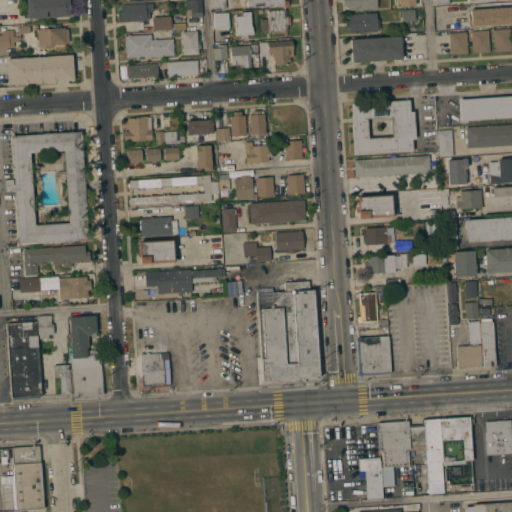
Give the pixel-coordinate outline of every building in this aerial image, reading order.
[(47,17),(47,18),(28,19),(27,0),(69,0),(70,16),(51,17),(51,16),(47,17)] [(201,0),(202,17),(191,18),(191,15),(186,16),(186,11),(183,11),(183,9),(186,8),(186,4),(184,4),(184,3),(185,3),(185,0),(201,0)] [(225,0),(226,8),(214,8),(214,0),(225,0)] [(347,11),(346,5),(343,5),(343,0),(376,0),(377,8),(347,11)] [(153,11),(149,11),(150,19),(146,19),(146,20),(118,22),(118,12),(121,12),(121,4),(145,2),(145,3),(153,3),(153,11)] [(511,7),(511,18),(511,23),(469,25),(468,16),(471,16),(470,10),(511,7)] [(284,9),(285,16),(290,16),(290,24),(286,24),(286,30),(272,31),(272,32),(269,33),(269,32),(266,32),(266,29),(268,29),(268,28),(261,29),(260,19),(268,18),(267,10),(284,9)] [(402,21),(401,10),(414,9),(415,21),(402,21)] [(251,21),(252,20),(253,34),(247,35),(247,37),(242,37),(242,35),(235,35),(235,33),(233,33),(233,30),(235,29),(235,22),(233,22),(233,19),(235,19),(234,16),(240,15),(240,12),(250,11),(251,21)] [(229,27),(214,28),(213,13),(228,12),(229,27)] [(350,33),(349,27),(346,27),(345,20),(349,20),(348,14),(376,12),(377,20),(379,20),(379,29),(377,29),(377,31),(350,33)] [(170,16),(171,23),(185,23),(186,29),(171,30),(167,31),(167,29),(153,30),(152,17),(170,16)] [(29,26),(30,33),(18,34),(17,27),(29,26)] [(0,35),(1,35),(1,28),(6,28),(6,30),(13,30),(13,37),(17,36),(17,42),(14,42),(14,47),(0,47),(0,35)] [(38,43),(37,40),(38,40),(37,29),(48,28),(48,29),(64,28),(64,29),(68,29),(69,42),(65,42),(65,44),(51,45),(51,47),(39,48),(38,43)] [(492,29),(510,28),(511,50),(494,51),(492,29)] [(198,54),(183,55),(181,31),(197,30),(198,54)] [(489,52),(472,53),(471,31),(488,30),(489,52)] [(467,53),(450,54),(448,33),(466,31),(467,53)] [(174,55),(161,56),(161,57),(158,57),(158,56),(144,57),(144,56),(139,57),(136,57),(136,56),(126,57),(125,36),(127,35),(130,34),(130,36),(151,34),(151,40),(153,40),(153,39),(156,39),(173,38),(174,55)] [(401,35),(402,58),(401,58),(401,60),(394,60),(394,59),(376,60),(377,61),(371,62),(371,61),(359,62),(359,63),(353,63),(352,62),(350,39),(401,35)] [(259,42),(292,40),(293,56),(289,57),(290,63),(274,64),(274,56),(272,57),(271,53),(269,53),(269,55),(260,56),(259,42)] [(227,59),(214,59),(213,48),(218,47),(217,44),(226,44),(227,59)] [(249,45),(249,48),(250,48),(251,54),(250,54),(251,67),(240,67),(240,64),(231,65),(230,46),(249,45)] [(9,85),(7,59),(72,54),(74,80),(9,85)] [(159,67),(159,61),(166,61),(166,63),(197,60),(198,73),(167,75),(167,73),(166,73),(166,71),(167,71),(167,66),(159,67)] [(127,78),(127,76),(126,76),(126,74),(127,74),(127,65),(157,63),(158,76),(127,78)] [(511,95),(511,117),(467,120),(467,122),(461,123),(461,120),(459,120),(458,100),(511,95)] [(350,103),(409,100),(410,111),(413,111),(415,139),(411,139),(412,151),(353,155),(350,103)] [(249,114),(252,114),(252,111),(260,110),(260,114),(264,113),(265,134),(250,135),(249,114)] [(246,135),(230,136),(229,116),(233,115),(233,112),(241,111),(241,115),(245,115),(246,135)] [(124,141),(124,130),(128,130),(128,118),(140,117),(140,116),(147,116),(147,117),(150,117),(151,130),(152,130),(153,138),(152,138),(152,140),(124,141)] [(212,119),(213,132),(187,135),(186,121),(212,119)] [(511,123),(511,144),(467,148),(466,143),(465,138),(466,138),(466,133),(465,133),(465,130),(466,130),(465,127),(511,123)] [(216,128),(229,127),(229,136),(230,136),(230,139),(229,139),(229,140),(216,141),(216,128)] [(453,156),(439,156),(437,130),(451,129),(453,156)] [(14,191),(5,191),(4,180),(14,179),(11,136),(80,131),(88,240),(18,244),(14,191)] [(155,132),(164,131),(164,132),(176,131),(176,139),(180,139),(179,136),(184,136),(184,142),(155,144),(155,132)] [(302,158),(285,159),(284,141),(300,140),(302,158)] [(246,163),(244,147),(242,147),(242,142),(244,142),(252,141),(252,146),(267,144),(267,150),(271,149),(271,156),(268,157),(269,161),(246,163)] [(212,170),(203,170),(203,167),(195,167),(195,156),(196,156),(196,145),(210,144),(212,170)] [(179,159),(174,159),(174,161),(170,161),(170,159),(164,160),(163,147),(178,146),(179,159)] [(145,148),(160,148),(160,160),(155,161),(155,162),(151,162),(151,161),(146,161),(145,148)] [(141,149),(142,161),(137,162),(137,163),(133,163),(133,162),(127,162),(127,150),(141,149)] [(429,155),(430,173),(355,178),(353,160),(429,155)] [(480,155),(481,167),(463,169),(462,157),(480,155)] [(456,176),(442,177),(441,159),(455,158),(456,176)] [(511,181),(490,183),(490,174),(489,174),(488,162),(498,162),(497,159),(511,158),(511,181)] [(229,190),(220,190),(219,174),(228,174),(229,190)] [(234,178),(239,178),(239,175),(249,174),(249,177),(252,177),(253,193),(256,193),(256,200),(248,200),(248,199),(235,200),(234,178)] [(286,175),(303,174),(304,193),(288,194),(286,175)] [(217,181),(218,193),(210,194),(210,201),(130,206),(130,204),(128,204),(128,200),(130,200),(130,197),(135,197),(134,195),(138,195),(138,197),(149,196),(149,195),(152,194),(153,196),(166,195),(166,193),(169,193),(169,195),(179,194),(179,193),(182,192),(182,194),(195,193),(195,191),(198,191),(198,193),(203,193),(203,186),(202,186),(201,184),(197,185),(198,186),(195,186),(195,185),(181,185),(181,187),(178,187),(178,186),(168,186),(168,188),(165,188),(165,186),(152,187),(152,189),(149,189),(149,187),(137,188),(137,190),(134,190),(134,188),(129,189),(129,187),(127,187),(127,183),(129,182),(129,180),(209,175),(209,182),(217,181)] [(273,195),(257,196),(255,177),(272,176),(273,195)] [(511,204),(492,206),(491,188),(511,186),(511,204)] [(448,189),(450,205),(441,206),(440,190),(448,189)] [(481,207),(460,209),(460,207),(455,208),(455,197),(459,197),(459,191),(480,189),(481,207)] [(391,194),(393,216),(357,219),(357,212),(356,196),(391,194)] [(304,199),(305,220),(250,224),(249,203),(304,199)] [(185,219),(184,206),(198,205),(198,218),(185,219)] [(221,208),(235,208),(236,231),(223,232),(221,208)] [(454,218),(443,219),(442,210),(454,209),(454,218)] [(140,236),(139,218),(151,217),(151,216),(153,216),(153,217),(171,216),(171,220),(176,220),(177,233),(171,233),(171,234),(140,236)] [(511,239),(467,242),(465,220),(511,216),(511,239)] [(455,219),(457,249),(445,250),(443,220),(455,219)] [(365,245),(365,239),(362,240),(361,233),(364,233),(364,228),(386,226),(386,228),(392,227),(394,242),(365,245)] [(302,230),(303,249),(300,249),(300,250),(295,251),(295,250),(294,250),(294,253),(288,253),(288,250),(287,250),(287,251),(281,251),(281,250),(276,251),(275,244),(274,244),(273,239),(275,239),(274,232),(302,230)] [(147,263),(139,264),(139,258),(138,258),(137,241),(172,239),(174,262),(147,264),(147,263)] [(394,240),(402,240),(402,241),(411,240),(412,249),(403,249),(403,251),(395,251),(394,240)] [(252,262),(252,257),(249,257),(248,256),(243,256),(242,243),(256,242),(256,247),(269,246),(270,261),(252,262)] [(41,248),(41,247),(50,247),(50,248),(61,247),(61,246),(84,245),(85,251),(89,251),(89,261),(71,263),(71,266),(62,267),(62,263),(51,264),(51,261),(42,262),(42,264),(39,265),(37,265),(37,274),(24,275),(22,249),(41,248)] [(511,271),(485,273),(484,249),(511,247),(511,271)] [(475,276),(454,277),(452,251),(474,250),(475,276)] [(402,267),(394,268),(395,272),(368,274),(366,253),(383,252),(383,255),(394,255),(401,255),(402,267)] [(405,254),(413,253),(413,262),(406,263),(405,254)] [(191,282),(191,270),(224,268),(224,276),(215,276),(215,281),(191,282)] [(190,269),(192,292),(157,294),(156,285),(145,286),(144,272),(190,269)] [(86,276),(86,280),(90,280),(91,289),(87,289),(88,297),(59,299),(58,278),(86,276)] [(38,278),(39,291),(20,292),(19,279),(38,278)] [(476,297),(464,298),(464,292),(463,292),(463,288),(464,288),(463,281),(475,280),(476,297)] [(258,385),(256,357),(259,357),(256,289),(272,288),(272,292),(276,292),(276,287),(278,285),(284,285),(284,282),(308,281),(308,290),(314,290),(319,378),(305,378),(305,382),(258,385)] [(448,302),(447,282),(455,282),(455,287),(456,287),(456,293),(455,293),(456,302),(448,302)] [(358,299),(356,299),(355,293),(375,292),(375,287),(383,286),(383,293),(376,294),(377,320),(387,319),(387,327),(377,327),(377,322),(357,323),(357,316),(359,316),(358,299)] [(466,319),(466,312),(464,313),(464,309),(465,309),(465,302),(476,301),(477,309),(478,309),(479,315),(477,315),(477,318),(466,319)] [(448,304),(456,303),(457,313),(458,313),(458,316),(457,316),(457,319),(458,318),(458,322),(457,322),(457,324),(450,325),(448,304)] [(69,358),(68,349),(71,348),(69,317),(95,315),(96,332),(95,332),(95,334),(87,334),(87,347),(86,347),(86,350),(99,349),(102,396),(73,397),(71,357),(69,358)] [(49,316),(49,324),(51,324),(52,335),(47,336),(47,338),(37,339),(36,317),(49,316)] [(10,397),(5,318),(36,317),(37,339),(41,395),(10,397)] [(480,318),(491,318),(491,322),(492,321),(495,366),(483,366),(480,318)] [(480,343),(470,344),(468,321),(478,321),(480,343)] [(358,337),(388,336),(390,373),(368,374),(368,375),(364,376),(364,374),(361,375),(358,337)] [(457,368),(456,346),(480,345),(481,366),(457,368)] [(168,353),(169,386),(141,387),(140,354),(166,353),(168,353)] [(68,364),(71,395),(61,396),(59,377),(54,377),(53,365),(68,364)] [(438,419),(468,417),(473,483),(449,485),(449,480),(445,481),(444,468),(445,468),(445,465),(441,465),(438,419)] [(424,420),(438,419),(441,465),(442,480),(428,480),(426,448),(425,426),(424,420)] [(407,420),(408,427),(409,450),(407,450),(408,465),(383,467),(382,451),(378,452),(376,422),(407,420)] [(511,453),(486,454),(484,421),(510,420),(511,453)] [(425,426),(426,448),(409,450),(408,427),(425,426)] [(1,511),(0,493),(0,475),(14,475),(12,448),(39,446),(43,508),(1,511)] [(379,457),(382,498),(366,499),(364,471),(358,471),(358,459),(379,457)] [(511,511),(464,511),(464,507),(472,506),(472,504),(511,501),(511,511)]
